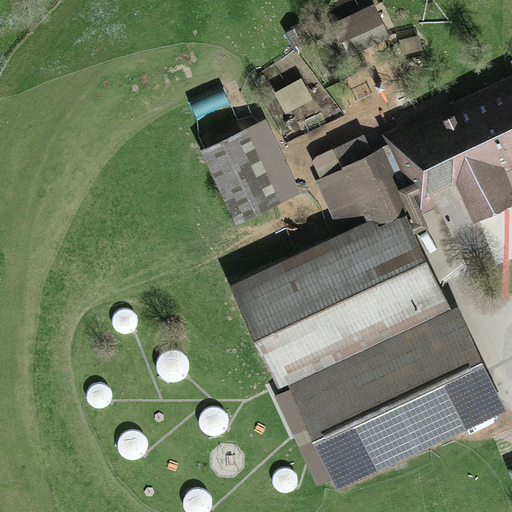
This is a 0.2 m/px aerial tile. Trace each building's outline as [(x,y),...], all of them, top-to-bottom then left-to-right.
[(353,15),(335,24),(341,38),(360,29),(353,15)] [(511,151),(511,93),(510,88),(403,139),(428,191),(429,191),(438,211),(443,208),(453,228),(470,220),(473,225),(479,222),(495,264),(511,258),(511,204),(492,161),(511,151)] [(274,200),(241,131),(205,148),(237,218),(274,200)] [(348,243),(242,292),(279,370),(438,295),(402,217),(401,218),(363,137),(337,149),(345,166),(318,179),(348,243)] [(459,319),(301,392),(336,470),(495,397),(459,319)]
